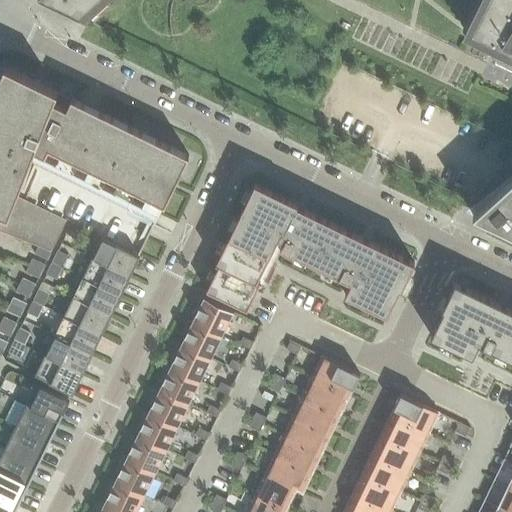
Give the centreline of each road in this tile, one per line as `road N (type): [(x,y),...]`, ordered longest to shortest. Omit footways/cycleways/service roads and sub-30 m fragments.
road 1 (residential): [(237,140),(56,511)]
road 2 (residential): [(0,26),(237,140)]
road 3 (residential): [(237,140),(445,242)]
road 4 (residential): [(391,369),(445,242)]
